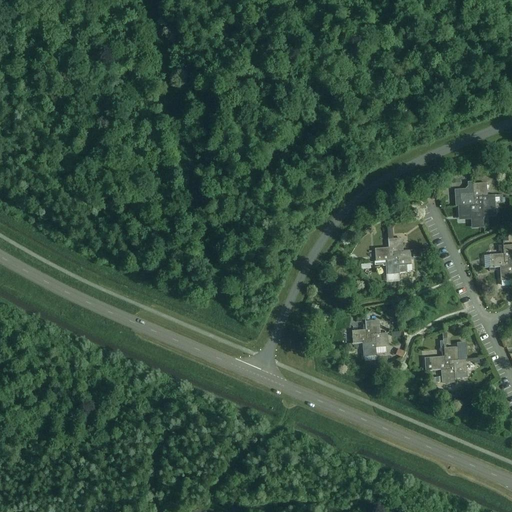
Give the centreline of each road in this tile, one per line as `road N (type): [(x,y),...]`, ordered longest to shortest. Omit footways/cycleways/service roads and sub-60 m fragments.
road 1 (unclassified): [(256,375),(340,213),(412,164),(511,121)]
road 2 (tertiary): [(256,375),(0,256)]
road 3 (tertiary): [(511,483),(256,375)]
